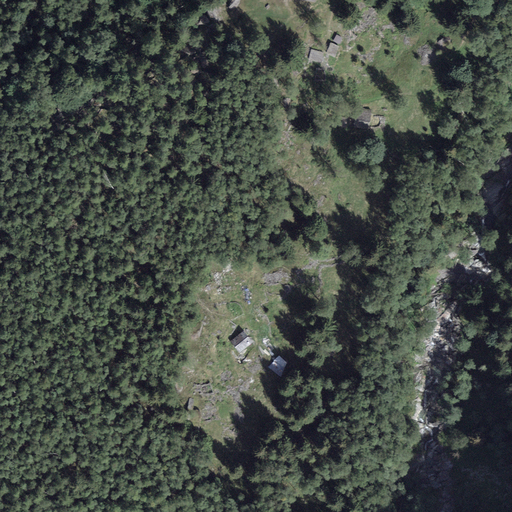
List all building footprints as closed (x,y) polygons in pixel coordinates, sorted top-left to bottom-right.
[(342,37),(336,34),(333,41),(339,44),(342,37)] [(338,46),(330,43),(326,53),(334,57),(338,46)] [(320,63),(324,53),(311,49),(308,60),(320,63)] [(371,109),(357,107),(355,128),(369,129),(371,109)] [(347,117),(334,116),(334,132),(347,132),(347,117)] [(253,342),(244,330),(231,341),(240,352),(253,342)] [(286,363),(280,356),(269,368),(281,377),(286,363)]
